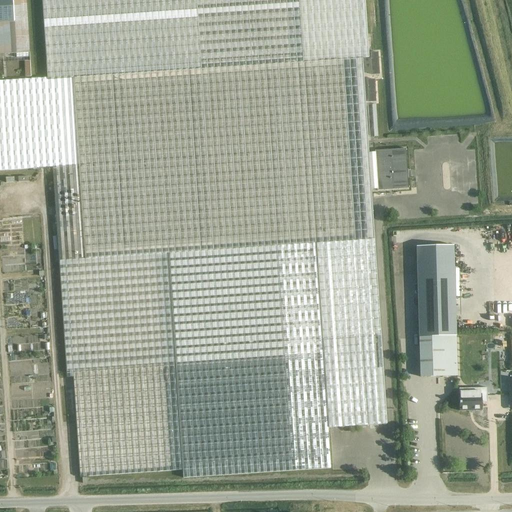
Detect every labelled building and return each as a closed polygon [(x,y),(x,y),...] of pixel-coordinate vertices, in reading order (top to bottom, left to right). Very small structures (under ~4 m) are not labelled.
[(25,0),(0,0),(0,54),(29,53),(25,0)] [(41,0),(47,78),(0,81),(0,171),(51,168),(66,379),(72,378),(79,478),(182,471),(182,480),(330,470),(328,428),(386,424),(371,190),(377,189),(374,153),(368,153),(362,58),(368,58),(364,0),(41,0)] [(405,149),(374,151),(374,153),(377,189),(377,191),(408,189),(405,149)] [(453,246),(416,247),(420,377),(457,376),(453,246)] [(487,388),(459,389),(459,395),(459,405),(459,411),(481,410),(481,403),(487,403),(487,388)]
